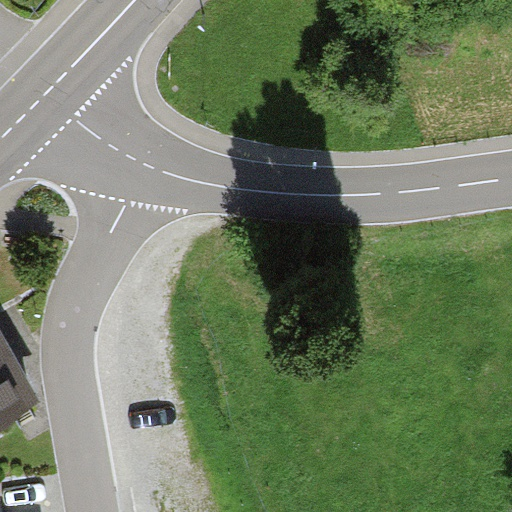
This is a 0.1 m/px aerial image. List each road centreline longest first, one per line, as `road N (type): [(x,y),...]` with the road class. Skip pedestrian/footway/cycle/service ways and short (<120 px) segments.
road 1 (tertiary): [(148,164),(229,189),(318,197),(511,179)]
road 2 (residential): [(92,511),(69,341),(86,284),(148,164)]
road 3 (tertiary): [(133,0),(46,97)]
road 4 (tertiary): [(148,164),(46,97)]
